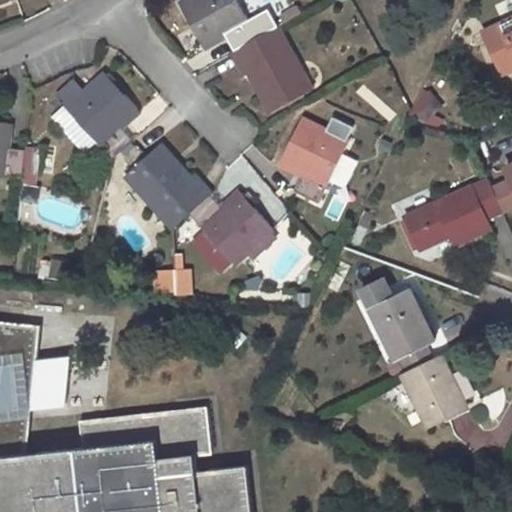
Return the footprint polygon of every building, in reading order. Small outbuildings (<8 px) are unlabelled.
[(235,50),(232,51),(244,74),(249,71),(257,87),(261,85),(274,109),(312,88),(273,16),(252,27),(237,0),(184,0),(180,3),(203,45),(225,33),(235,50)] [(511,19),(482,33),(501,72),(511,67),(511,19)] [(106,72),(66,107),(113,158),(132,140),(119,125),(138,108),(106,72)] [(348,139),(346,139),(353,124),(334,115),(327,129),(302,116),(280,160),(303,171),(294,189),(318,201),(348,139)] [(27,149),(6,146),(9,121),(0,119),(0,172),(24,175),(27,149)] [(223,208),(210,193),(212,192),(196,174),(192,177),(179,163),(175,166),(157,146),(125,174),(172,227),(189,212),(204,229),(193,239),(222,271),(233,261),(235,263),(275,229),(242,192),(223,208)] [(511,163),(506,166),(511,179),(493,188),(503,209),(511,205),(511,163)] [(489,179),(403,216),(418,249),(452,233),(457,243),(490,227),(487,217),(503,209),(493,188),(489,179)] [(195,273),(160,267),(156,288),(191,294),(195,273)] [(411,288),(371,307),(396,359),(405,355),(427,343),(436,340),(411,288)] [(26,451),(16,362),(38,360),(43,323),(0,319),(0,511),(252,511),(246,465),(197,470),(196,455),(213,452),(208,406),(80,420),(83,446),(26,451)] [(371,333),(384,359),(392,355),(378,329),(371,333)] [(427,343),(405,355),(411,367),(433,357),(427,343)] [(411,367),(402,372),(428,425),(468,406),(442,352),(433,357),(411,367)] [(26,451),(38,360),(16,362),(26,451)]
